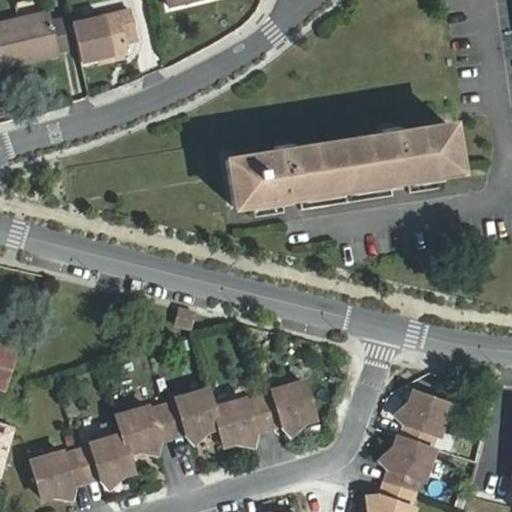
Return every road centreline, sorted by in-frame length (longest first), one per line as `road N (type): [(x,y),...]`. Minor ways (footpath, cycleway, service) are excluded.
road 1 (residential): [(0,230),(385,328)]
road 2 (residential): [(320,1),(276,39),(158,105),(0,155)]
road 3 (residential): [(160,511),(335,459),(353,440),(385,328)]
road 4 (residential): [(385,328),(511,344)]
